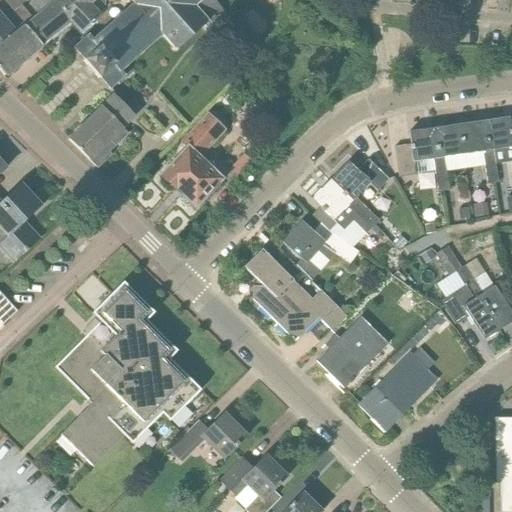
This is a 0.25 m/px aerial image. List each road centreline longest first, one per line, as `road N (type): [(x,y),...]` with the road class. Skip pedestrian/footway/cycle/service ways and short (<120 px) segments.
road 1 (residential): [(185,282),(341,123),(378,102),(511,84)]
road 2 (tertiary): [(380,479),(185,282)]
road 3 (tertiary): [(185,282),(0,99)]
road 4 (residential): [(380,479),(511,363)]
